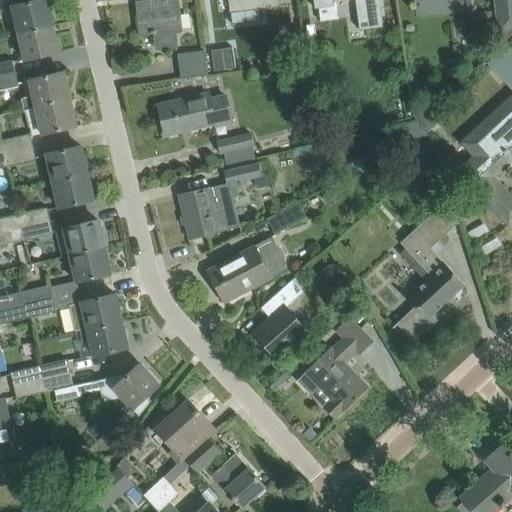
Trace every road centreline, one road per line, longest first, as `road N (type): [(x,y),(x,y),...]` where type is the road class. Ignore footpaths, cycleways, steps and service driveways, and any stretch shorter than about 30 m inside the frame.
road 1 (residential): [(83,0),(143,264),(168,312),(338,503)]
road 2 (residential): [(338,503),(511,343)]
